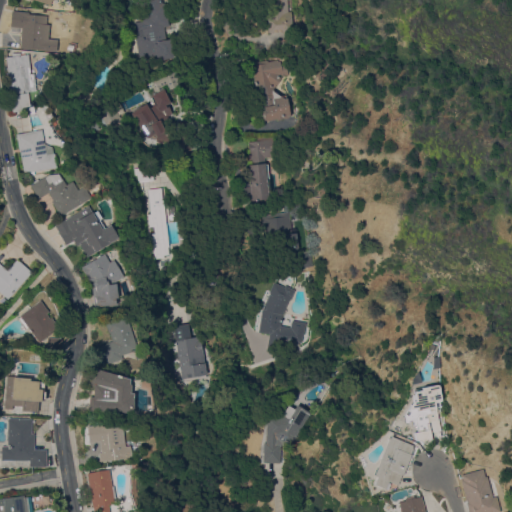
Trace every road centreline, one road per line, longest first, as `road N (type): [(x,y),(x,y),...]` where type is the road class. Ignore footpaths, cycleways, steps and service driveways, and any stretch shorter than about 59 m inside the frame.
road 1 (residential): [(72,511),(63,430),(80,326),(75,297),(20,218),(0,155)]
road 2 (residential): [(221,243),(222,84),(207,0)]
